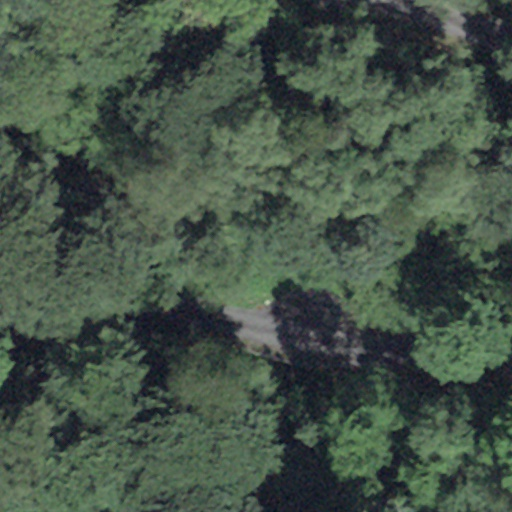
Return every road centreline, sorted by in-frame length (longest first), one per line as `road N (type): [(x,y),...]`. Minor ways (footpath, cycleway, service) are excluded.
road 1 (track): [(0,249),(99,287),(323,347),(511,358)]
road 2 (track): [(511,54),(376,0)]
